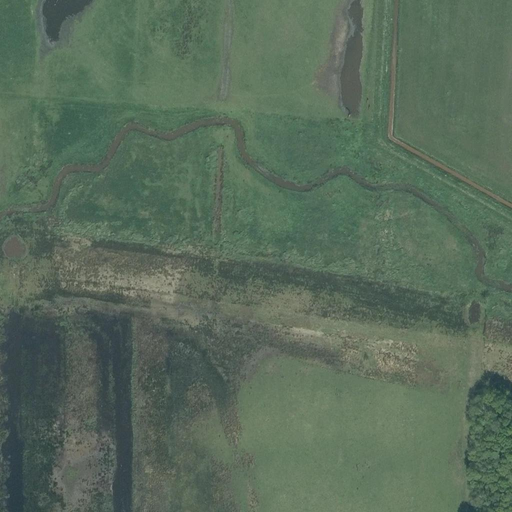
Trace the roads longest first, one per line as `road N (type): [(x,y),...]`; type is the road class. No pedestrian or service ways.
road 1 (track): [(511,346),(0,268)]
road 2 (track): [(511,219),(382,143),(386,0)]
